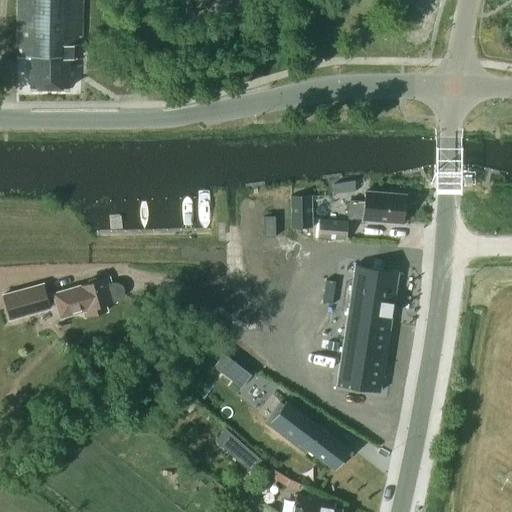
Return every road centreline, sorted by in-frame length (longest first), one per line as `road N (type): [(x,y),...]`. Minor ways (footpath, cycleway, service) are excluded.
road 1 (tertiary): [(0,120),(167,118),(330,87),(454,83)]
road 2 (tertiary): [(398,511),(445,244)]
road 3 (tertiary): [(445,244),(454,83)]
